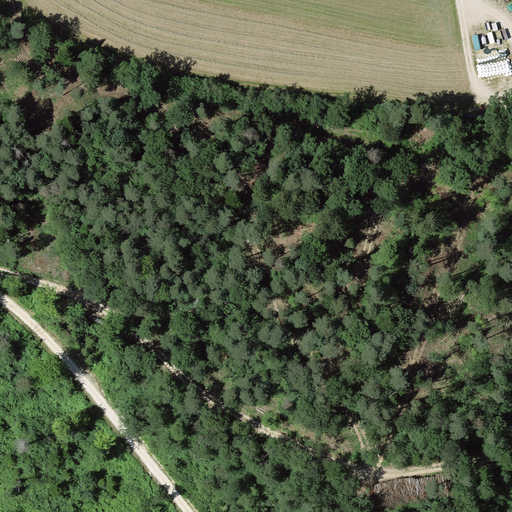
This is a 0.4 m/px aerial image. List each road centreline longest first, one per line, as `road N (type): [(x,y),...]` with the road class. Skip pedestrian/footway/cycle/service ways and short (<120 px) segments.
road 1 (track): [(0,271),(79,292),(257,430),(346,471),(411,471),(511,453)]
road 2 (trunk): [(511,88),(246,173),(93,202),(0,209)]
road 3 (track): [(186,511),(72,365),(0,297)]
